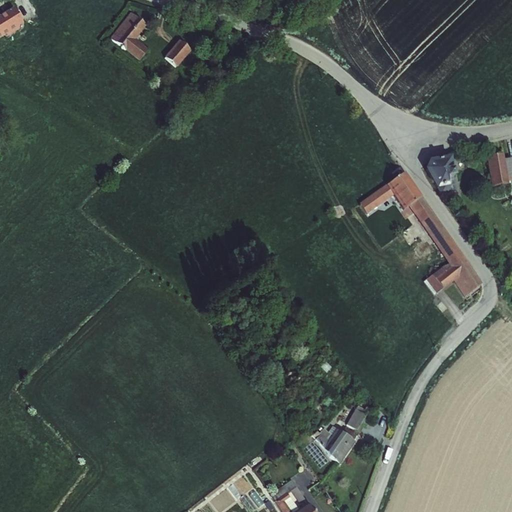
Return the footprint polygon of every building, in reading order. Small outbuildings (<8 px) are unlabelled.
[(132,11),(110,37),(138,62),(149,49),(137,39),(148,25),(132,11)] [(164,58),(176,68),(192,50),(179,39),(164,58)] [(511,152),(487,155),(489,183),(511,181),(511,152)] [(433,195),(457,191),(450,154),(426,159),(433,195)] [(359,430),(365,414),(354,409),(347,425),(359,430)] [(358,437),(343,427),(326,453),(340,463),(358,437)] [(276,501),(283,511),(314,511),(298,487),(276,501)]
